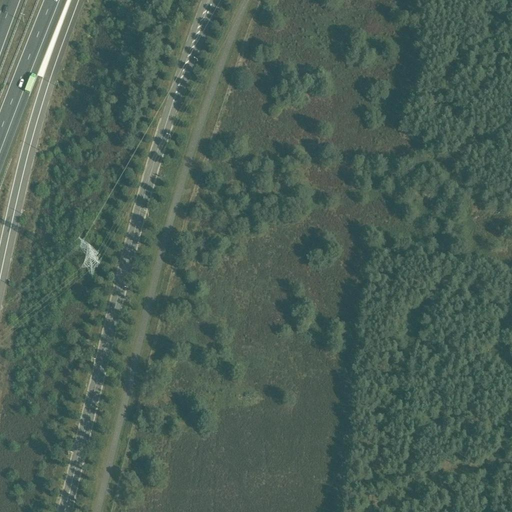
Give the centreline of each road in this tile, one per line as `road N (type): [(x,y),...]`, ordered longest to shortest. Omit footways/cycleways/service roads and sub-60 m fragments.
road 1 (primary): [(64,511),(137,219),(210,0)]
road 2 (motorway): [(0,272),(28,141),(76,0)]
road 3 (motorway): [(0,143),(56,0)]
